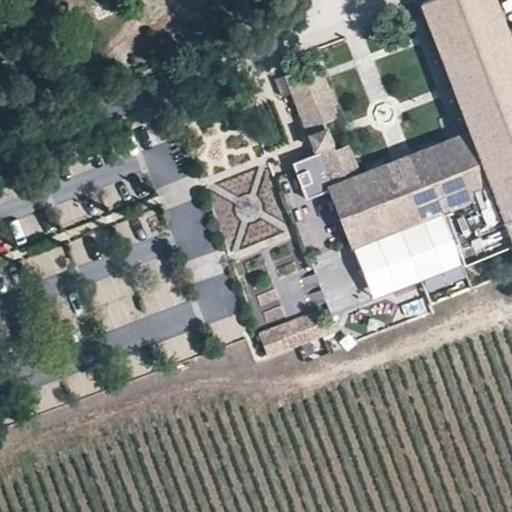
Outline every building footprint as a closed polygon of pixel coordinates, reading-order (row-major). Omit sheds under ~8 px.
[(454,88),(464,114),(444,122),(408,136),(399,140),(389,143),(353,157),(347,142),(337,146),(332,148),(328,138),(319,114),(325,111),(334,108),(323,82),(321,77),(320,73),(315,61),(284,73),(311,143),(320,167),(328,186),(348,240),(436,207),(493,185),(496,198),(511,191),(511,53),(491,0),(421,0),(420,1),(434,36),(454,88)] [(176,136),(144,148),(215,345),(247,334),(176,136)] [(320,167),(308,171),(315,191),(328,186),(320,167)] [(511,191),(496,198),(511,240),(511,191)] [(87,192),(63,203),(72,223),(96,212),(87,192)] [(481,211),(491,232),(504,226),(495,205),(481,211)] [(456,258),(436,207),(348,240),(367,292),(456,258)] [(83,281),(166,259),(152,209),(108,221),(107,218),(68,228),(83,281)] [(40,278),(68,263),(54,239),(27,255),(40,278)] [(259,331),(267,358),(324,340),(316,313),(259,331)]
